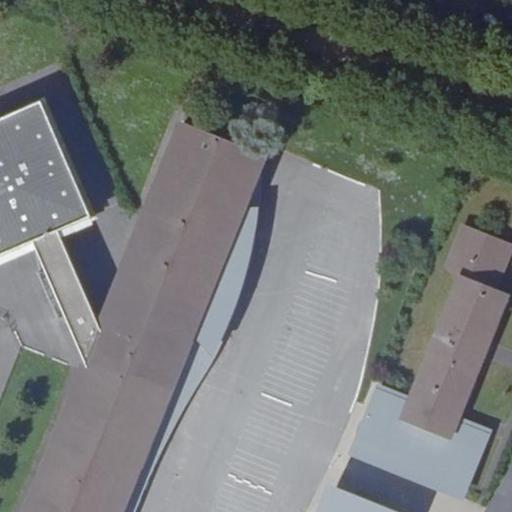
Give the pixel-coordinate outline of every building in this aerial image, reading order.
[(89,217),(43,102),(0,120),(0,253),(37,238),(52,232),(89,217)] [(120,511),(122,508),(209,294),(234,303),(240,292),(251,255),(254,217),(242,212),(258,173),(266,155),(185,122),(98,338),(88,361),(26,511),(120,511)] [(258,187),(258,173),(242,212),(254,217),(258,187)] [(496,285),(511,243),(467,225),(450,267),(462,272),(406,405),(378,394),(357,444),(420,470),(439,478),(468,489),(488,439),(452,425),(507,290),(496,285)] [(52,232),(37,238),(88,361),(98,338),(52,232)] [(122,508),(120,511),(133,511),(167,429),(207,361),(223,330),(226,323),(230,312),(234,303),(209,294),(122,508)] [(511,511),(511,462),(486,511),(511,511)]
